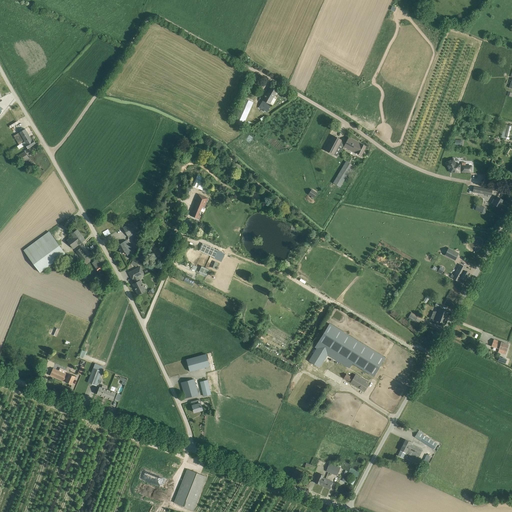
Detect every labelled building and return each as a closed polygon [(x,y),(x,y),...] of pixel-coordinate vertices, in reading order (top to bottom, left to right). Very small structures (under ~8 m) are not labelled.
[(277,91),(271,87),(267,94),(266,94),(259,107),(267,112),(271,105),(270,104),(273,98),(273,97),(277,91)] [(241,121),(244,122),(253,100),(248,97),(243,108),(239,106),(232,122),(239,125),(241,121)] [(17,124),(11,115),(8,117),(14,126),(17,124)] [(25,141),(31,138),(25,129),(19,132),(17,134),(21,141),(23,139),(25,141)] [(349,137),(346,143),(341,140),(333,135),(325,150),(333,155),(339,144),(344,146),(344,147),(361,156),(366,146),(349,137)] [(28,149),(32,147),(36,144),(33,139),(32,140),(31,138),(25,141),(26,143),(25,144),(28,149)] [(25,151),(17,156),(21,163),(29,159),(25,151)] [(453,159),(445,162),(450,172),(460,173),(460,172),(460,166),(460,164),(456,164),(453,159)] [(340,187),(353,165),(346,161),(333,183),(340,187)] [(460,166),(460,172),(471,172),(471,166),(465,166),(465,163),(462,162),(462,166),(460,166)] [(197,175),(194,187),(203,190),(206,178),(197,175)] [(474,187),(473,192),(491,195),(492,190),(474,187)] [(208,198),(203,196),(199,195),(190,215),(197,218),(202,206),(204,207),(208,198)] [(494,199),(491,204),(499,208),(503,200),(497,197),(496,200),(494,199)] [(129,237),(140,230),(135,221),(123,227),(129,237)] [(85,240),(82,236),(77,230),(72,233),(71,234),(73,236),(67,240),(73,248),(85,240)] [(65,253),(53,237),(49,231),(24,250),(27,256),(40,273),(65,253)] [(122,253),(126,251),(131,248),(126,240),(117,245),(122,253)] [(217,253),(206,248),(206,247),(203,246),(200,251),(203,253),(203,252),(208,254),(215,257),(216,255),(217,253)] [(80,248),(76,252),(83,260),(88,257),(80,248)] [(444,255),(455,261),(459,253),(448,248),(444,255)] [(216,255),(215,257),(214,258),(214,259),(221,262),(225,254),(218,250),(217,253),(216,255)] [(104,267),(101,263),(98,259),(92,263),(95,268),(96,267),(98,272),(104,267)] [(465,267),(460,265),(454,276),(452,275),(451,277),(453,278),(458,281),(460,277),(465,280),(469,273),(464,270),(465,267)] [(209,269),(201,266),(198,274),(205,277),(206,275),(207,275),(209,269)] [(140,267),(129,272),(132,280),(144,274),(140,267)] [(176,273),(175,276),(189,283),(188,284),(192,286),(194,282),(190,280),(176,273)] [(135,283),(133,284),(138,294),(146,291),(143,286),(140,280),(138,277),(137,277),(133,279),(135,283)] [(448,312),(444,310),(440,309),(438,313),(433,311),(431,318),(435,320),(444,323),(448,312)] [(414,322),(418,316),(411,312),(408,319),(414,322)] [(316,348),(309,361),(313,363),(320,367),(327,355),(327,354),(349,367),(352,363),(373,376),(384,358),(329,324),(316,346),(317,347),(316,348)] [(505,355),(508,345),(494,339),(491,346),(501,350),(500,353),(505,355)] [(190,371),(209,366),(206,354),(187,359),(190,371)] [(104,366),(95,363),(93,368),(92,367),(90,371),(92,372),(88,382),(97,386),(102,371),(104,366)] [(72,384),(74,380),(75,376),(66,372),(66,373),(53,368),(52,371),(50,375),(72,384)] [(366,381),(354,374),(352,377),(350,381),(365,390),(368,384),(365,382),(366,381)] [(185,398),(190,397),(197,395),(193,379),(181,382),(185,398)] [(200,382),(204,396),(211,394),(207,380),(200,382)] [(102,387),(99,387),(97,394),(113,400),(116,393),(105,389),(106,387),(103,385),(102,387)] [(194,412),(199,411),(203,410),(201,403),(200,399),(196,400),(197,404),(192,405),(194,412)] [(434,449),(437,444),(418,432),(415,437),(434,449)] [(412,443),(410,442),(406,440),(400,450),(418,459),(422,450),(411,445),(412,443)] [(305,467),(315,471),(317,467),(306,463),(305,467)] [(332,473),(335,465),(329,463),(326,471),(332,473)] [(335,465),(332,473),(337,476),(340,467),(335,465)] [(206,477),(187,469),(174,502),(193,510),(206,477)] [(324,480),(324,478),(322,477),(323,475),(319,473),(315,483),(322,486),(324,480)] [(330,489),(332,484),(333,482),(324,478),(324,480),(322,486),(330,489)]
